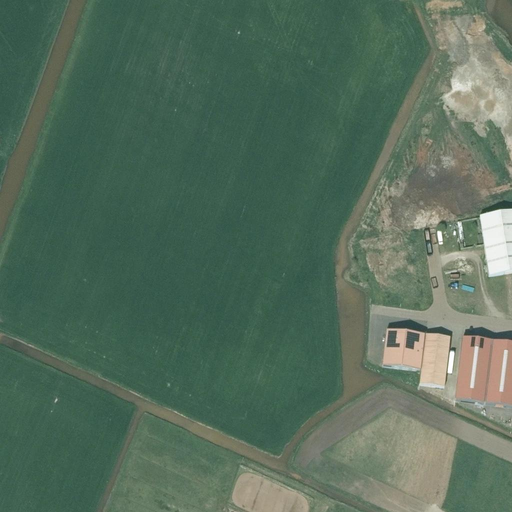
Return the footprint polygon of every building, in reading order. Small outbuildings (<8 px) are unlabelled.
[(511,213),(479,219),(489,278),(511,274),(511,213)] [(386,332),(384,350),(422,355),(425,337),(386,332)] [(450,340),(426,337),(420,387),(444,389),(450,340)] [(455,403),(484,406),(492,343),(462,340),(455,403)] [(484,406),(511,409),(511,345),(492,343),(484,406)] [(384,350),(382,368),(420,373),(422,355),(384,350)]
